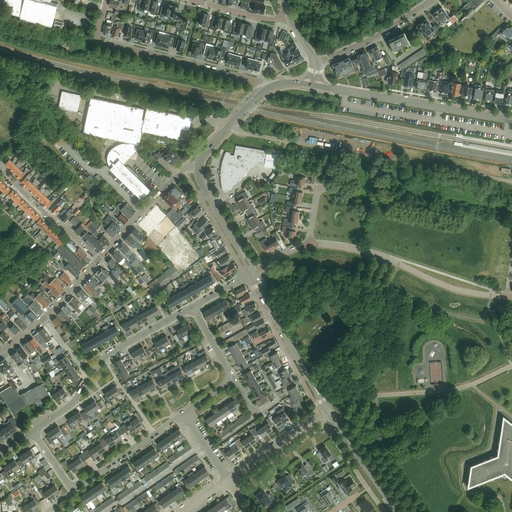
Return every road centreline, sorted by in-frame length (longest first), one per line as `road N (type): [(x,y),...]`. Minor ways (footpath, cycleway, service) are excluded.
road 1 (unclassified): [(511,181),(228,125)]
road 2 (unclassified): [(266,89),(98,41),(106,0)]
road 3 (unclassified): [(511,297),(465,292),(357,250),(309,246)]
road 4 (residential): [(31,431),(71,404),(108,353),(191,306)]
road 5 (tertiary): [(511,120),(313,85)]
road 6 (tertiary): [(327,410),(252,273)]
road 7 (residential): [(182,414),(232,379),(191,306)]
road 8 (residential): [(99,260),(176,176),(197,168)]
road 9 (residential): [(0,352),(99,260)]
road 10 (unclassified): [(99,260),(0,170)]
road 11 (residential): [(315,63),(430,0)]
road 12 (residential): [(74,485),(182,414)]
road 13 (tertiary): [(397,511),(327,410)]
road 14 (residential): [(228,480),(327,410)]
